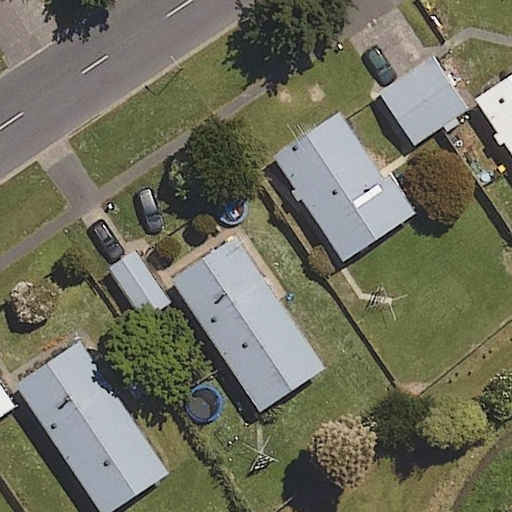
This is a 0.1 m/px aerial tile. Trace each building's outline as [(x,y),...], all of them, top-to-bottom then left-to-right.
[(464,105),(429,55),(378,91),(413,141),(464,105)] [(511,68),(472,96),(511,153),(511,68)] [(270,152),(339,257),(412,209),(386,170),(379,174),(336,109),(270,152)] [(321,363),(230,233),(166,278),(257,407),(321,363)] [(165,297),(133,249),(107,266),(139,314),(165,297)] [(163,470),(74,335),(11,377),(100,511),(163,470)] [(0,412),(12,405),(0,386),(0,412)]
